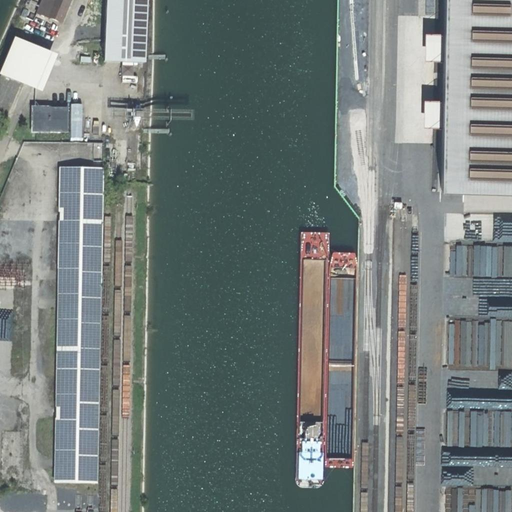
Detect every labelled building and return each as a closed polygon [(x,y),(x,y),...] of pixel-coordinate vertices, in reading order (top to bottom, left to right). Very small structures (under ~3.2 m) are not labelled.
[(41,0),(36,14),(59,23),(68,0),(41,0)] [(142,64),(144,0),(104,0),(102,63),(121,63),(121,76),(131,76),(132,64),(142,64)] [(511,0),(443,0),(440,188),(511,189),(511,0)] [(439,57),(439,33),(426,33),(426,57),(439,57)] [(12,37),(0,65),(0,125),(0,126),(19,83),(40,92),(56,55),(12,37)] [(425,124),(439,124),(438,99),(424,100),(425,124)] [(72,137),(83,137),(82,103),(70,103),(72,137)] [(33,109),(33,134),(66,134),(67,109),(33,109)] [(63,169),(60,169),(54,483),(95,484),(101,169),(98,169),(99,155),(63,154),(63,169)]
